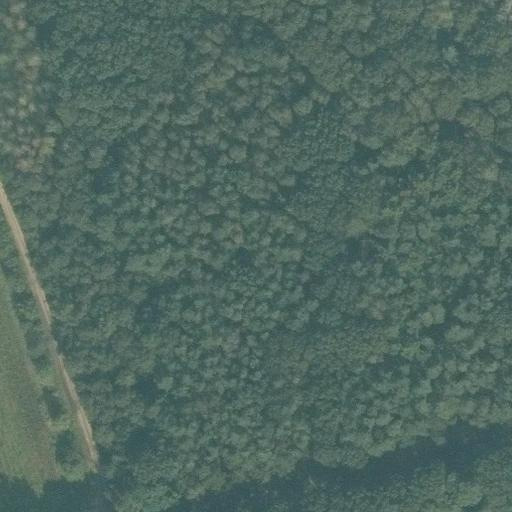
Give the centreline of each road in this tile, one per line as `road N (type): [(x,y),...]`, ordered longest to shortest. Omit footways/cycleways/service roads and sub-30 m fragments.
road 1 (track): [(511,425),(183,511)]
road 2 (unknown): [(0,196),(102,511)]
